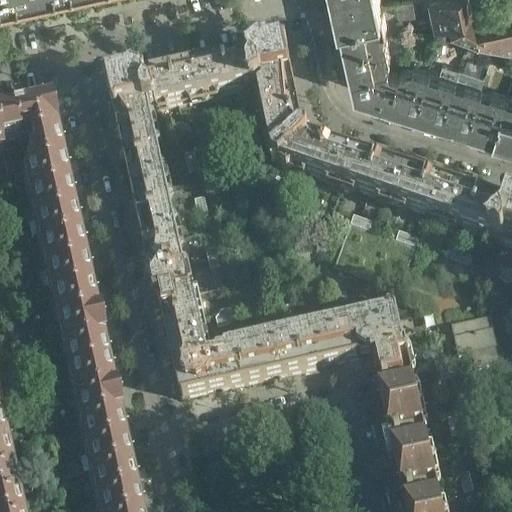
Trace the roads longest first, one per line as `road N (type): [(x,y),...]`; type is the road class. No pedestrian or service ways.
road 1 (residential): [(157,438),(68,57)]
road 2 (residential): [(307,2),(328,93),(345,116),(511,173)]
road 3 (residential): [(372,511),(354,427),(332,406),(157,438)]
road 4 (residential): [(307,2),(68,57)]
